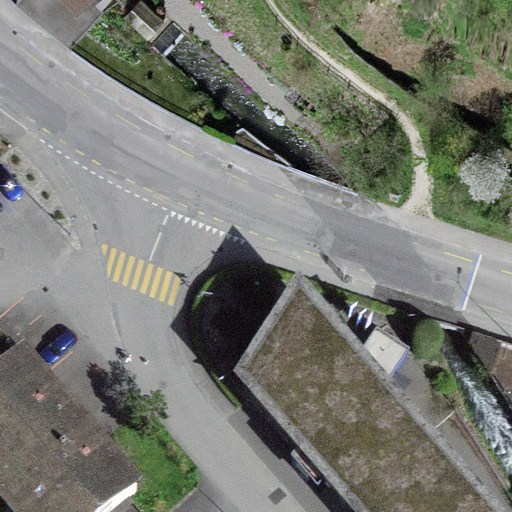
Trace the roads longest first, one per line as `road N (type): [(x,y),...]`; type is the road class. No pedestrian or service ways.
road 1 (residential): [(178,172),(143,277),(147,358),(273,511)]
road 2 (residential): [(178,172),(265,217),(511,297)]
road 3 (residential): [(0,61),(31,91),(178,172)]
